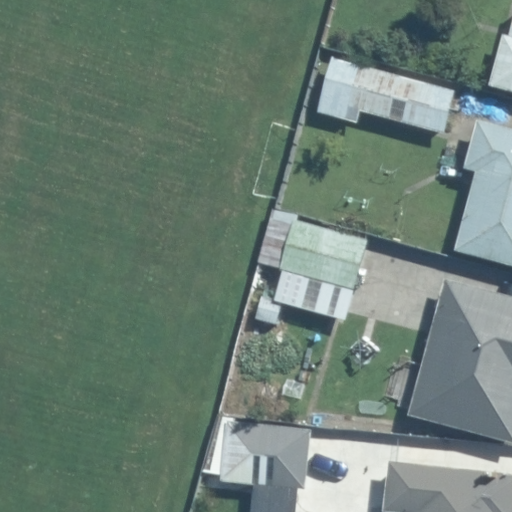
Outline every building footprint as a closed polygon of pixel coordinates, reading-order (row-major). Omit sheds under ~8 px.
[(511,32),(509,32),(495,86),(511,90),(511,32)] [(462,89),(334,56),(319,113),(353,122),(356,111),(451,135),(462,89)] [(511,129),(484,121),(470,171),(481,174),(459,252),(511,266),(511,129)] [(366,236),(300,223),(294,222),(277,306),(349,320),(366,236)] [(511,295),(447,278),(411,417),(511,442),(511,295)] [(229,424),(224,482),(309,489),(314,431),(229,424)] [(511,511),(511,475),(389,466),(385,511),(511,511)]
